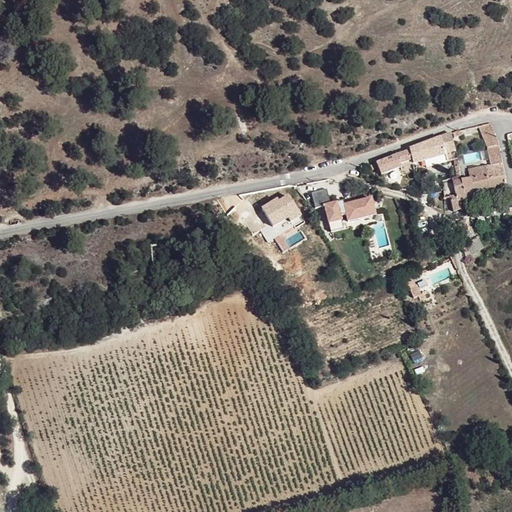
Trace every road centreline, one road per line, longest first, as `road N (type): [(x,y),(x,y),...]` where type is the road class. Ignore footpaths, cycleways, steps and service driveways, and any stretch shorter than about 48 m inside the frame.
road 1 (residential): [(511,116),(325,173),(0,231)]
road 2 (track): [(325,173),(404,193),(461,235),(465,268),(511,363)]
road 3 (residential): [(0,369),(34,458),(18,497),(22,511)]
